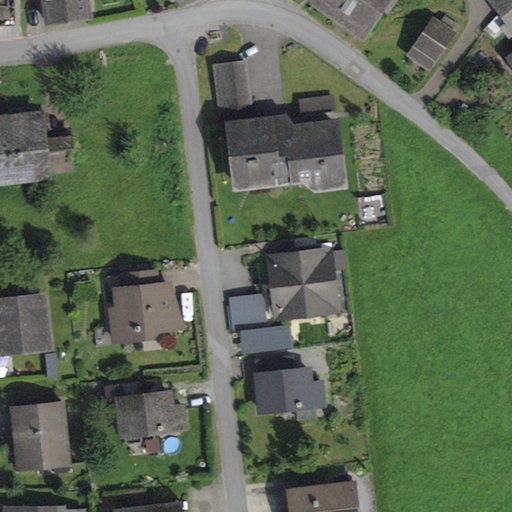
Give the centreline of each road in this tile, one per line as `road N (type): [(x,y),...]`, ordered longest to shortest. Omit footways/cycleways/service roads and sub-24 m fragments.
road 1 (residential): [(235,511),(176,22)]
road 2 (residential): [(511,202),(414,108),(300,28),(257,13),(176,22)]
road 3 (residential): [(176,22),(0,55)]
